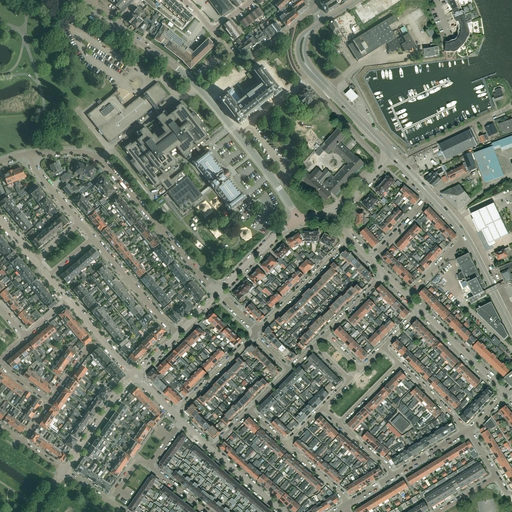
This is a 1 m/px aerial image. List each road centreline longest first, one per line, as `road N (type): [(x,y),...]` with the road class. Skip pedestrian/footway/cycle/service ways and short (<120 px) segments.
road 1 (residential): [(298,221),(198,87),(112,28)]
road 2 (unclassified): [(217,293),(100,158),(30,153)]
road 3 (residential): [(349,238),(256,330)]
road 4 (unclassified): [(176,336),(93,239)]
